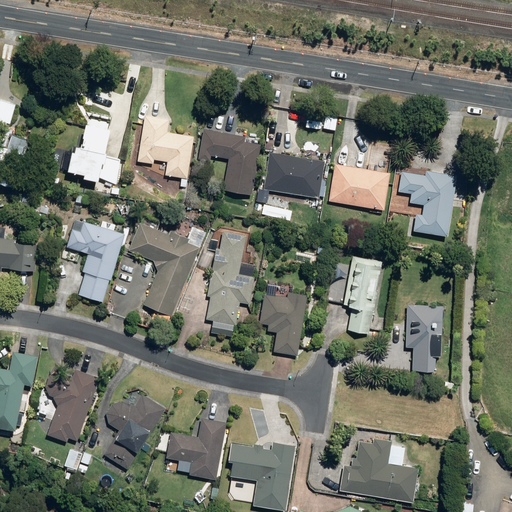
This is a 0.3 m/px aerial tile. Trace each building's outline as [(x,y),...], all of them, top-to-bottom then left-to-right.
[(0,126),(5,127),(6,123),(9,124),(15,104),(0,100),(0,126)] [(165,175),(186,179),(193,137),(166,133),(168,120),(144,117),(137,161),(153,164),(153,160),(167,162),(165,175)] [(81,178),(95,181),(99,163),(102,164),(103,155),(102,155),(107,130),(83,125),(78,149),(74,148),(73,155),(70,154),(66,171),(82,175),(81,178)] [(222,190),(251,195),(260,145),(244,142),(245,137),(203,129),(197,158),(210,161),(210,155),(228,159),(222,190)] [(0,184),(12,189),(29,141),(11,135),(6,149),(0,147),(0,184)] [(376,164),(381,164),(385,161),(385,156),(382,153),(377,152),(374,155),(373,160),(376,164)] [(263,190),(318,199),(324,162),(269,153),(263,190)] [(328,201),(383,210),(389,173),(334,164),(328,201)] [(413,231),(446,237),(456,176),(425,171),(424,176),(401,173),(397,192),(410,194),(409,203),(422,205),(421,215),(415,214),(413,231)] [(27,219),(36,224),(42,212),(46,214),(48,210),(41,206),(38,212),(32,209),(27,219)] [(77,295),(102,303),(108,280),(110,281),(124,235),(113,231),(114,225),(102,222),(100,227),(82,222),(79,232),(71,229),(66,248),(87,254),(82,272),(84,273),(77,295)] [(377,231),(385,232),(386,223),(379,222),(377,231)] [(143,305),(170,316),(199,248),(187,243),(188,239),(170,232),(168,235),(140,223),(128,250),(153,261),(150,268),(157,271),(143,305)] [(0,265),(9,267),(8,270),(34,272),(36,246),(13,243),(14,240),(4,239),(4,229),(0,228),(0,265)] [(205,320),(235,325),(239,303),(249,305),(253,277),(238,275),(244,236),(221,232),(218,249),(215,249),(208,297),(209,297),(205,320)] [(69,252),(59,251),(57,271),(67,272),(69,252)] [(348,331),(368,334),(372,310),(374,311),(377,290),(376,290),(381,261),(351,256),(343,304),(348,305),(347,308),(351,309),(348,331)] [(247,275),(253,276),(255,264),(248,263),(247,275)] [(273,352),(296,356),(306,296),(287,293),(286,298),(264,294),(259,323),(268,325),(267,331),(276,333),(273,352)] [(412,372),(434,372),(434,357),(441,357),(442,306),(421,305),(421,308),(414,307),(414,305),(406,305),(405,347),(412,347),(412,372)] [(0,429),(14,432),(23,385),(31,387),(37,357),(12,353),(8,371),(0,368),(0,429)] [(47,435),(65,442),(67,438),(76,442),(99,378),(74,369),(71,378),(56,372),(49,376),(45,387),(49,395),(54,397),(53,399),(57,407),(47,435)] [(103,455),(126,469),(165,409),(141,394),(134,406),(128,407),(121,402),(111,404),(105,413),(108,424),(119,431),(103,455)] [(189,475),(215,480),(226,423),(201,418),(197,438),(170,432),(165,458),(191,463),(189,475)] [(338,491),(412,503),(418,469),(400,466),(403,448),(391,446),(391,442),(374,439),(373,444),(358,441),(354,467),(343,465),(338,491)] [(252,506),(284,511),(295,446),(272,442),(271,450),(262,449),(262,447),(253,445),(252,447),(230,443),(227,463),(231,463),(229,476),(256,480),(252,506)] [(68,468),(76,470),(81,455),(73,452),(68,468)] [(80,462),(88,465),(92,455),(83,452),(80,462)] [(142,484),(150,487),(154,478),(145,475),(142,484)]
